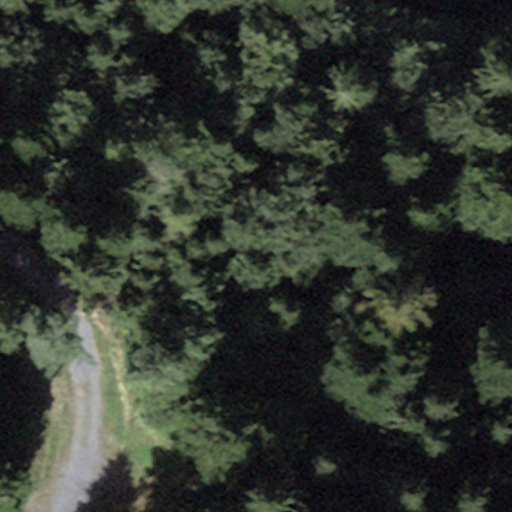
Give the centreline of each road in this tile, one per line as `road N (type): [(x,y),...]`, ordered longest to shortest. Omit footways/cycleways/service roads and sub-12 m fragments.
road 1 (track): [(0,237),(42,264),(87,355),(61,511)]
road 2 (track): [(68,476),(212,511)]
